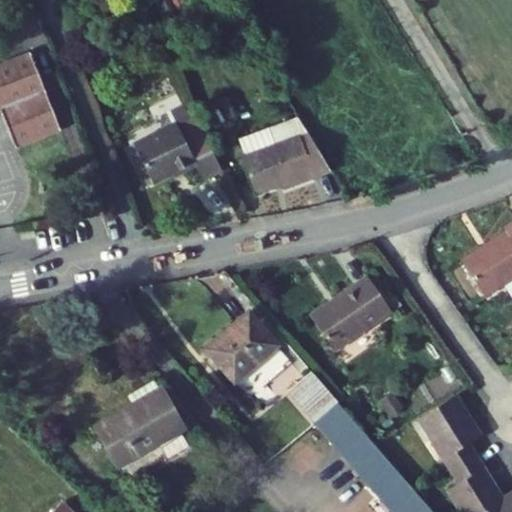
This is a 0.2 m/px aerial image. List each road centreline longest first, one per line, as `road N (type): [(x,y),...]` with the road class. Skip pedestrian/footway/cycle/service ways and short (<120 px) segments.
road 1 (residential): [(381,217),(0,288)]
road 2 (unknown): [(135,264),(43,0)]
road 3 (residential): [(381,217),(511,407)]
road 4 (residential): [(511,170),(381,217)]
